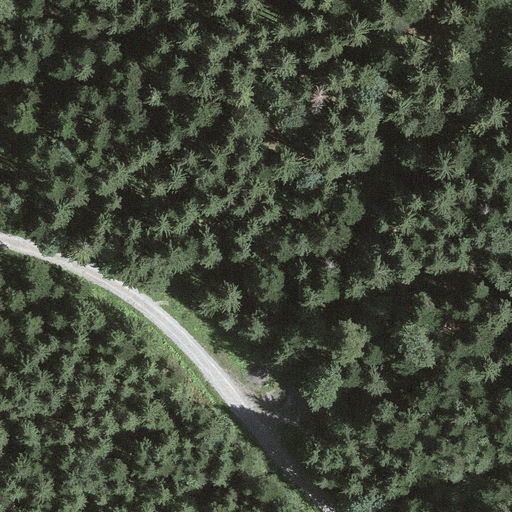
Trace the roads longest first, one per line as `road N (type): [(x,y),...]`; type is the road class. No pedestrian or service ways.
road 1 (unclassified): [(0,241),(50,253),(129,294),(360,511)]
road 2 (track): [(247,406),(369,197),(384,54),(360,0)]
